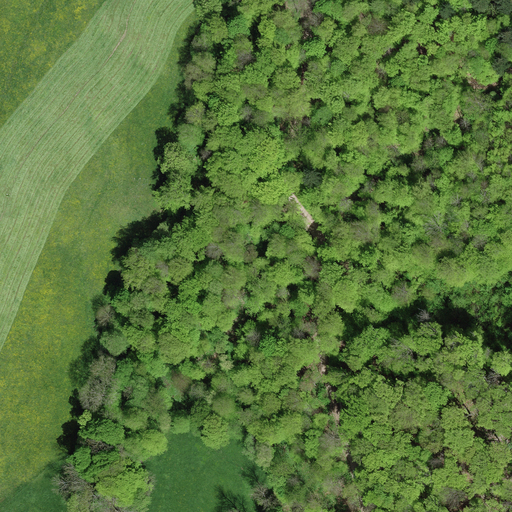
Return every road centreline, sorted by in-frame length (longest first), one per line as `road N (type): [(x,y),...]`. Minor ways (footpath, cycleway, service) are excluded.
road 1 (track): [(307,0),(303,103),(281,180),(324,255),(320,350),(367,511)]
road 2 (track): [(346,0),(367,23),(411,40),(462,81),(489,84),(511,69)]
